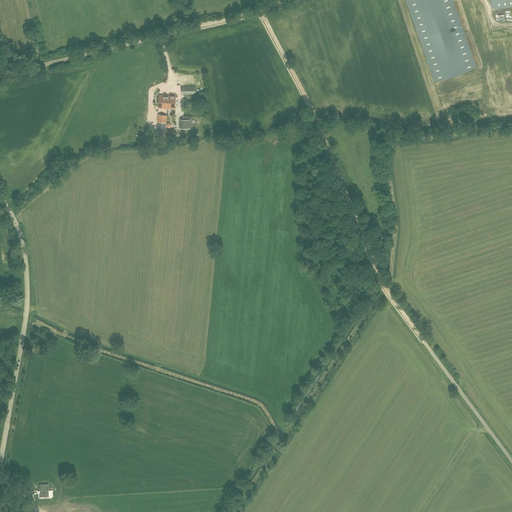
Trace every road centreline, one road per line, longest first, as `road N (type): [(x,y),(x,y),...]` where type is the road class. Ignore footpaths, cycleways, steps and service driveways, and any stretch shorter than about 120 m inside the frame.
road 1 (track): [(423,342),(380,281),(308,102),(259,12)]
road 2 (unclassified): [(0,464),(26,310),(22,242),(0,198)]
road 3 (unclassified): [(0,74),(161,35)]
road 4 (unclassified): [(511,461),(423,342)]
